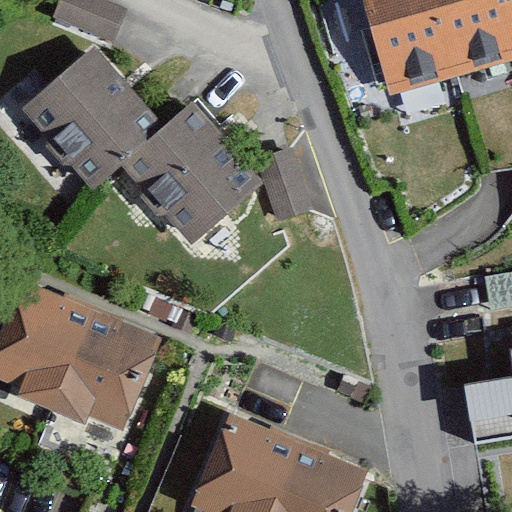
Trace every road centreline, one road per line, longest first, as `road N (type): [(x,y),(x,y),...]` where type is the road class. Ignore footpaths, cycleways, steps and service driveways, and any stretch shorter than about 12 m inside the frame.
road 1 (residential): [(421,511),(389,356),(275,0)]
road 2 (unknown): [(403,423),(229,353)]
